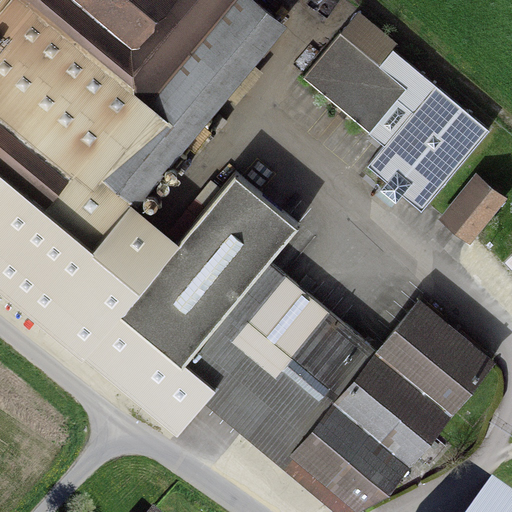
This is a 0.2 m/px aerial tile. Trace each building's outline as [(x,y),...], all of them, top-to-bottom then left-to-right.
[(0,0),(0,108),(74,169),(44,205),(93,244),(280,19),(256,0),(0,0)] [(406,86),(379,63),(340,31),(303,75),(369,130),(406,86)] [(406,86),(369,130),(384,143),(367,163),(387,179),(380,187),(396,200),(402,192),(421,208),(489,127),(393,47),(379,63),(406,86)] [(74,169),(0,108),(0,167),(44,205),(74,169)] [(491,358),(419,299),(377,349),(268,259),(299,221),(235,169),(158,262),(139,246),(119,270),(138,285),(118,310),(181,362),(185,358),(358,503),(386,484),(491,358)] [(501,195),(476,175),(444,216),(469,236),(501,195)] [(511,511),(511,494),(491,480),(468,511),(511,511)]
